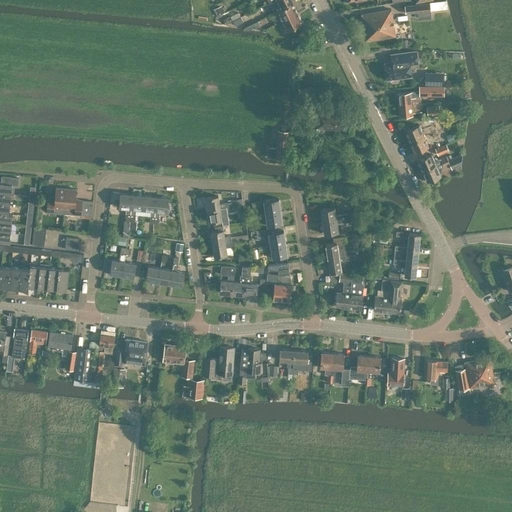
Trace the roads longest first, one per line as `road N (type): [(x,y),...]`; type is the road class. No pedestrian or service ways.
road 1 (tertiary): [(455,275),(316,0)]
road 2 (residential): [(311,327),(314,298),(294,196),(184,186)]
road 3 (residential): [(197,330),(184,186)]
road 4 (residential): [(89,319),(107,184)]
